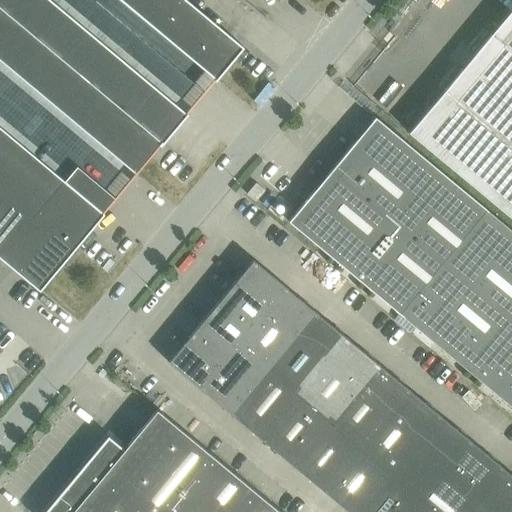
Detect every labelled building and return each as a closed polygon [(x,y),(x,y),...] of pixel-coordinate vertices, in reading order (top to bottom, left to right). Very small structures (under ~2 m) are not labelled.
[(68,0),(0,0),(0,45),(146,169),(197,108),(68,0)] [(257,39),(210,0),(144,0),(230,72),(257,39)] [(511,8),(444,91),(410,132),(511,216),(511,8)] [(511,230),(376,118),(289,222),(399,313),(511,407),(511,230)] [(114,197),(78,166),(66,181),(0,125),(0,251),(40,285),(114,197)] [(256,183),(246,194),(255,201),(264,190),(256,183)] [(349,511),(511,511),(511,475),(252,260),(168,362),(349,511)] [(171,511),(216,458),(157,409),(124,449),(108,435),(43,511),(171,511)] [(280,511),(216,458),(171,511),(280,511)]
